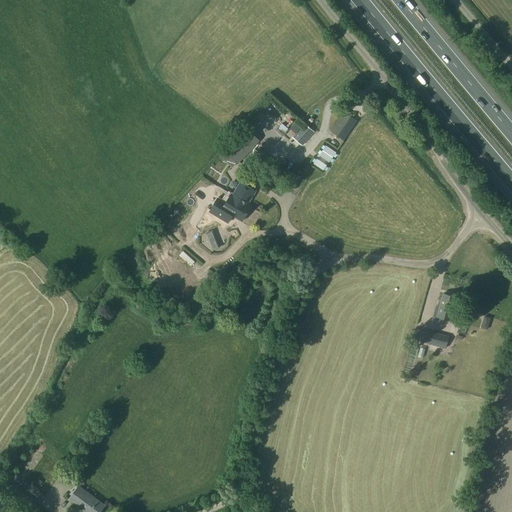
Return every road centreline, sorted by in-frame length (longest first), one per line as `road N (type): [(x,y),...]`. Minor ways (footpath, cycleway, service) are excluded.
road 1 (track): [(196,511),(246,473),(258,404),(297,293),(338,261),(444,260),(478,210)]
road 2 (unclassified): [(319,0),(511,247)]
road 3 (motorway): [(360,0),(511,182)]
road 4 (motorway): [(511,134),(399,0)]
